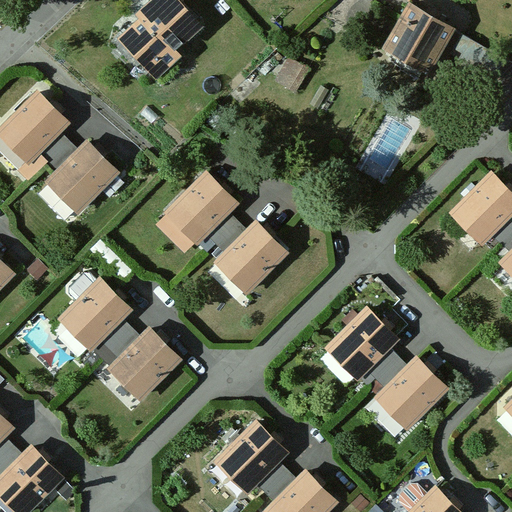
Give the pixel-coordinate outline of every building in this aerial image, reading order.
[(176,50),(206,26),(180,0),(150,0),(140,9),(135,14),(140,18),(123,33),(117,38),(152,75),(156,80),(159,77),(181,58),(183,56),(176,50)] [(452,23),(411,0),(404,0),(397,14),(379,45),(425,70),(452,23)] [(308,67),(288,56),(275,80),(295,91),(308,67)] [(38,157),(47,165),(70,142),(61,134),(71,124),(58,110),(38,91),(0,128),(0,137),(29,166),(38,157)] [(78,150),(70,142),(47,165),(47,166),(55,173),(45,183),(78,217),(104,191),(121,175),(99,153),(87,141),(78,150)] [(491,233),(499,242),(511,228),(511,188),(491,167),(487,171),(448,209),(454,215),(481,243),(491,233)] [(208,236),(216,244),(239,221),(231,213),(241,203),(208,170),(206,172),(166,212),(167,214),(196,243),(199,246),(200,244),(208,236)] [(248,229),(239,221),(216,244),(225,253),(215,262),(248,296),(291,254),(277,240),(257,220),(248,229)] [(511,228),(499,242),(507,250),(497,259),(501,263),(511,273),(511,228)] [(0,292),(20,274),(3,257),(0,253),(0,292)] [(38,261),(28,271),(38,281),(48,271),(38,261)] [(107,352),(109,354),(132,330),(124,322),(134,312),(114,292),(101,279),(77,303),(58,321),(91,355),(101,345),(107,352)] [(367,369),(375,377),(398,354),(390,345),(400,336),(367,302),(324,344),(357,378),(367,369)] [(140,339),(132,330),(109,354),(117,362),(108,371),(141,405),(182,365),(184,363),(150,329),(140,339)] [(406,362),(398,354),(375,377),(383,385),(374,394),(407,428),(450,386),(436,373),(416,352),(406,362)] [(0,456),(15,441),(7,433),(17,423),(0,405),(0,456)] [(255,482),(263,490),(287,467),(278,458),(288,448),(271,431),(255,415),(213,457),(246,491),(255,482)] [(24,449),(15,441),(0,456),(0,471),(1,473),(0,473),(0,490),(21,511),(28,511),(62,479),(67,474),(33,440),(24,449)] [(295,475),(287,467),(263,490),(271,498),(262,507),(266,511),(324,511),(338,499),(328,489),(304,466),(295,475)] [(466,511),(436,481),(404,511),(466,511)]
